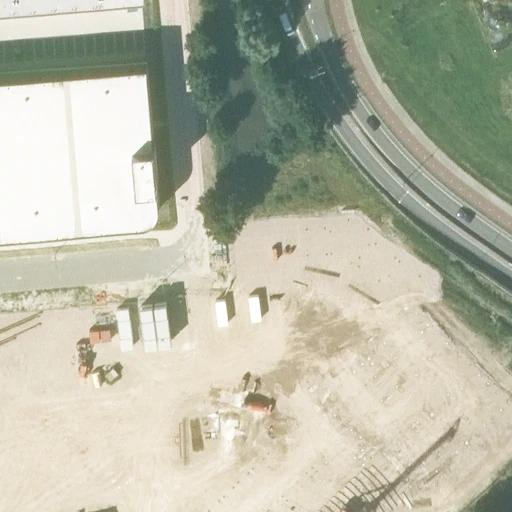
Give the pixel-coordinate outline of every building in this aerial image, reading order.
[(13,0),(0,0),(0,10),(14,9),(13,0)] [(34,0),(13,0),(14,9),(35,8),(34,0)] [(146,59),(0,70),(0,231),(139,221),(141,220),(144,220),(146,219),(148,218),(150,216),(152,215),(153,213),(155,211),(156,209),(157,206),(157,204),(157,202),(157,199),(146,59)] [(306,258),(327,257),(326,228),(304,229),(306,258)] [(309,417),(214,511),(406,511),(511,407),(414,310),(324,401),(305,382),(290,397),(309,417)] [(205,446),(206,456),(210,456),(218,455),(218,445),(209,446),(205,446)]
